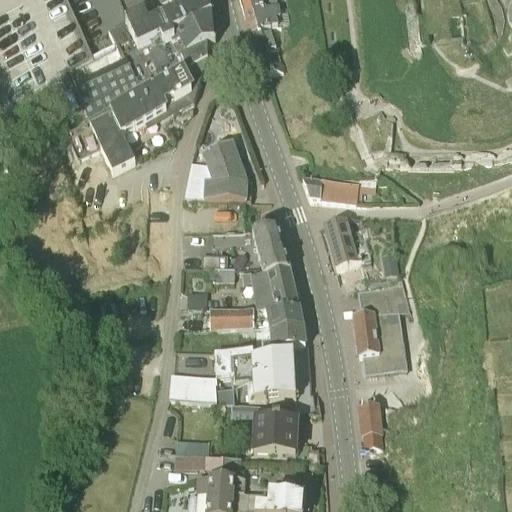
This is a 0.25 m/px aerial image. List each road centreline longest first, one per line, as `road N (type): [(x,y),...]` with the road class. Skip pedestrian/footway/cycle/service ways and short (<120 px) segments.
road 1 (tertiary): [(352,511),(321,302),(235,56)]
road 2 (unclassified): [(235,56),(210,90),(191,145),(170,328),(136,511)]
